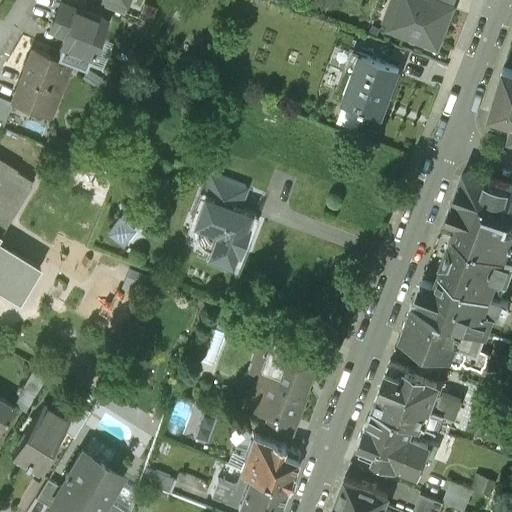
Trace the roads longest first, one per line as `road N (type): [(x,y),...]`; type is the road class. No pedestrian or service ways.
road 1 (residential): [(451,140),(304,511)]
road 2 (residential): [(505,0),(451,140)]
